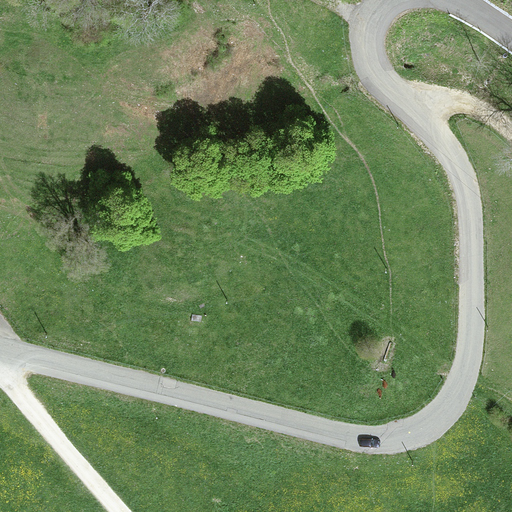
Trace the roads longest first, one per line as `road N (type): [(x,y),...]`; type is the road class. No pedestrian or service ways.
road 1 (tertiary): [(390,0),(371,23),(375,69),(448,147),(468,197),(465,361),(437,420),(398,437),(340,434),(0,353)]
road 2 (track): [(0,373),(119,511)]
road 3 (track): [(400,103),(470,106),(511,133)]
